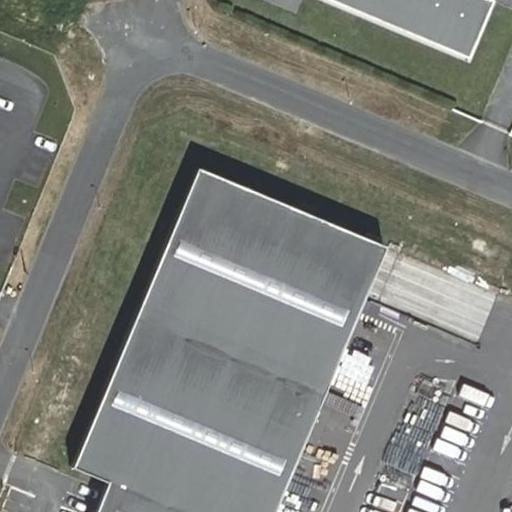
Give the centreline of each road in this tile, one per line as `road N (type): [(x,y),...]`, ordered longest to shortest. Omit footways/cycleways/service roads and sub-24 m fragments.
road 1 (unclassified): [(511,184),(143,31)]
road 2 (unclassified): [(0,394),(143,31)]
